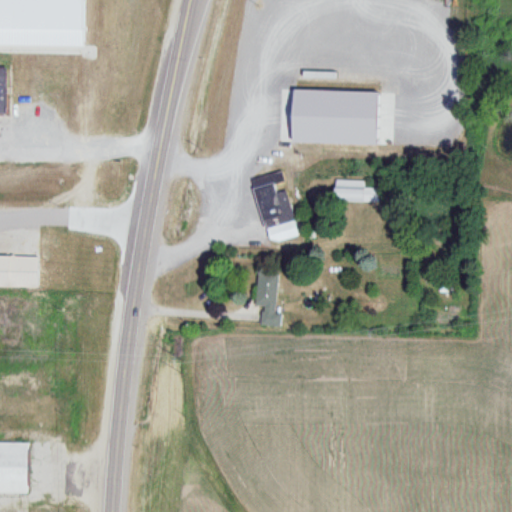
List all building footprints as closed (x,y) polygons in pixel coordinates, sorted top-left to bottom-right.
[(12,69),(0,69),(0,113),(12,114),(12,69)] [(255,181),(268,244),(298,238),(286,175),(255,181)] [(384,203),(384,189),(367,189),(367,182),(337,182),(337,203),(384,203)] [(251,196),(214,196),(214,214),(251,214),(251,196)] [(43,259),(0,258),(0,288),(43,289),(43,259)] [(284,329),(285,315),(279,314),(282,278),(260,276),(258,308),(266,308),(264,327),(284,329)] [(0,494),(31,494),(31,445),(0,444),(0,494)]
